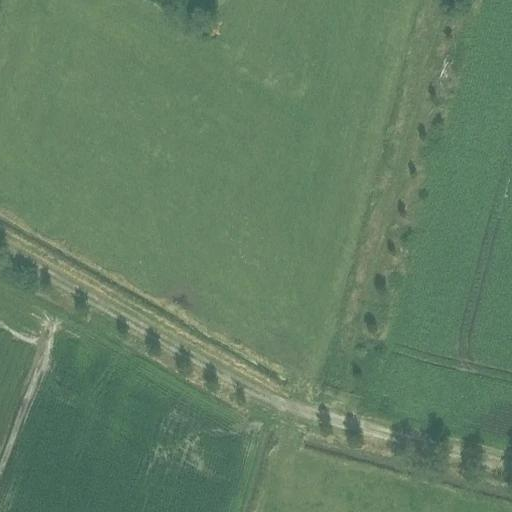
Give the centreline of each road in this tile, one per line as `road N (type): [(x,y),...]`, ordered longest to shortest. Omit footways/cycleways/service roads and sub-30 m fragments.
road 1 (unclassified): [(317,420),(247,395),(0,254)]
road 2 (track): [(317,420),(511,473)]
